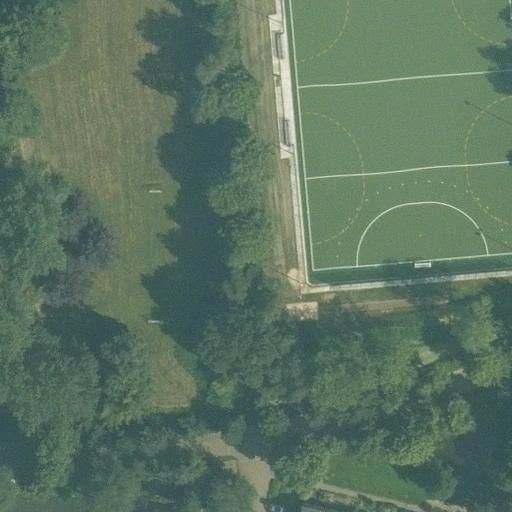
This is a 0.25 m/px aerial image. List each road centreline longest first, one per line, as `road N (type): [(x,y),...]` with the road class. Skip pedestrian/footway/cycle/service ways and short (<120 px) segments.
road 1 (residential): [(254,442),(335,424),(511,363)]
road 2 (residential): [(0,458),(254,442)]
